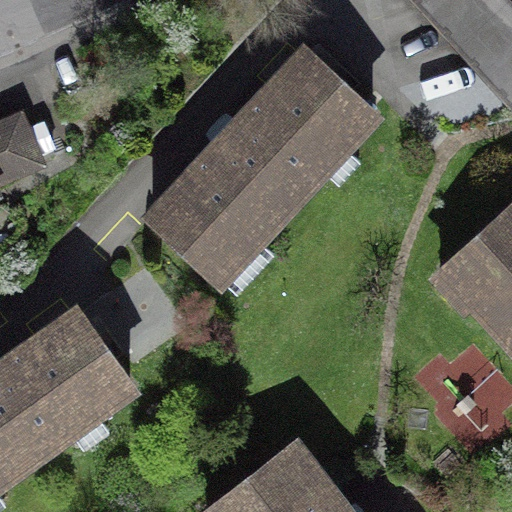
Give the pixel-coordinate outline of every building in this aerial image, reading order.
[(511,15),(498,0),(416,0),(511,105),(511,15)] [(219,148),(152,220),(217,279),(372,113),(307,53),(240,125),(237,122),(227,134),(216,145),(219,148)] [(0,180),(37,164),(17,118),(0,124),(0,180)] [(511,387),(511,223),(430,299),(511,387)] [(78,313),(0,369),(0,478),(130,385),(78,313)] [(215,511),(348,511),(295,447),(215,511)]
